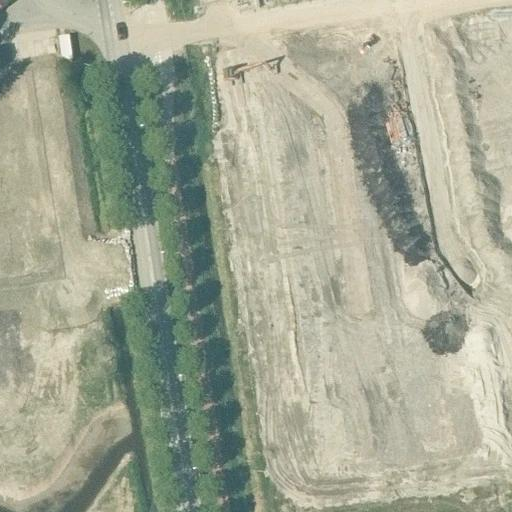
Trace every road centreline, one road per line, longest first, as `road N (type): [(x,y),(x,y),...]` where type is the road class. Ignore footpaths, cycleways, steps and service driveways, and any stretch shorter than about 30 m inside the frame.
road 1 (residential): [(409,0),(508,462),(316,490),(289,462),(214,27)]
road 2 (tertiary): [(189,511),(115,43)]
road 3 (residential): [(214,27),(368,0)]
